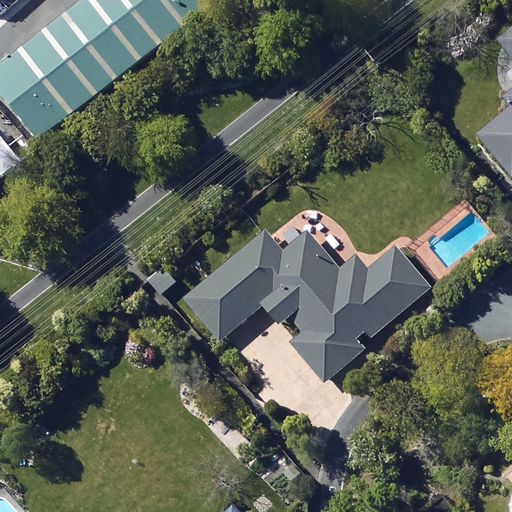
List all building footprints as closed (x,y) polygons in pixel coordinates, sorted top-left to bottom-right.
[(222,10),(214,0),(98,0),(0,76),(0,95),(41,149),(222,10)] [(477,137),(511,180),(511,31),(498,43),(511,60),(511,91),(503,99),(511,110),(477,137)] [(0,178),(27,155),(0,123),(0,178)] [(363,335),(369,342),(434,288),(401,248),(369,275),(356,259),(339,273),(308,235),(283,256),(265,233),(184,301),(220,343),(262,308),(278,327),(289,319),(304,337),(292,347),(324,385),(362,354),(353,344),(363,335)] [(238,511),(227,500),(213,511),(238,511)]
